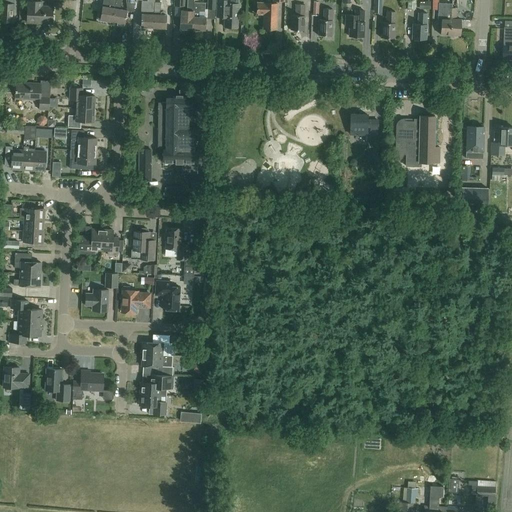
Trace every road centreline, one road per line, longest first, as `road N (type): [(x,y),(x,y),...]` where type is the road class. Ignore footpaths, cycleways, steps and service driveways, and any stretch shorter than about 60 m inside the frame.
road 1 (tertiary): [(480,75),(121,60)]
road 2 (residential): [(98,189),(115,165),(121,60)]
road 3 (residential): [(65,324),(65,221),(78,200)]
